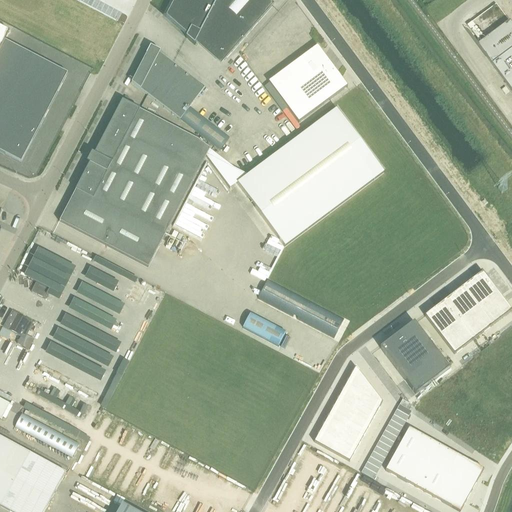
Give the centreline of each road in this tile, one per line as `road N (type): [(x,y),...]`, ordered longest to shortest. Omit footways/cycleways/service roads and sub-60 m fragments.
road 1 (unclassified): [(255,511),(351,344),(485,247)]
road 2 (unclassified): [(485,247),(306,0)]
road 3 (unclassified): [(42,196),(144,0)]
